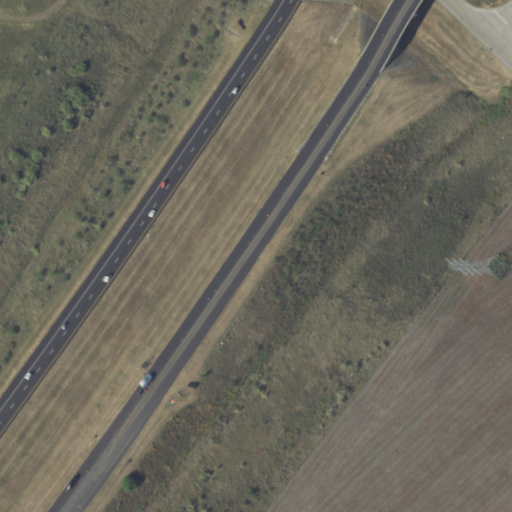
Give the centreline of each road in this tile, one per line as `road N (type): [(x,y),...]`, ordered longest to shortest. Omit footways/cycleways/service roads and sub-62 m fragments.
road 1 (motorway): [(60,511),(368,72)]
road 2 (motorway): [(293,0),(0,416)]
